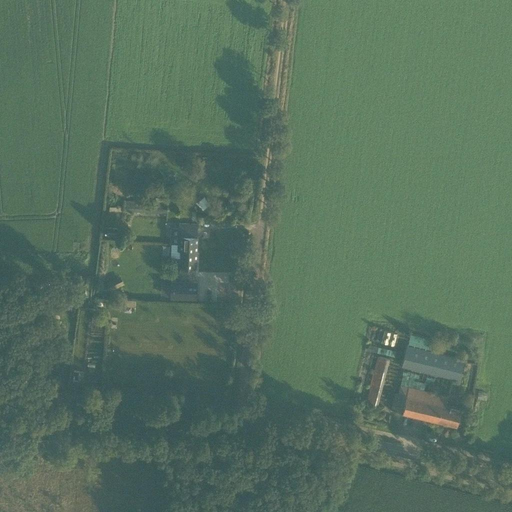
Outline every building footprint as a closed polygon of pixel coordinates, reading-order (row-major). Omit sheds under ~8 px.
[(123,211),(166,213),(166,198),(155,198),(155,202),(124,200),(123,211)] [(208,219),(213,215),(206,205),(201,209),(208,219)] [(170,244),(178,244),(185,244),(185,250),(196,251),(197,224),(179,223),(178,228),(171,227),(170,244)] [(195,267),(196,251),(185,250),(185,244),(178,244),(177,250),(180,251),(180,266),(195,267)] [(120,276),(106,283),(110,291),(124,285),(120,276)] [(188,282),(171,281),(170,297),(187,298),(188,282)] [(132,313),(133,299),(123,299),(122,312),(132,313)] [(434,338),(410,332),(402,365),(460,380),(465,358),(431,350),(434,338)] [(377,407),(388,358),(377,355),(365,404),(377,407)] [(398,393),(395,392),(391,410),(456,426),(461,409),(446,405),(447,397),(400,385),(398,393)]
